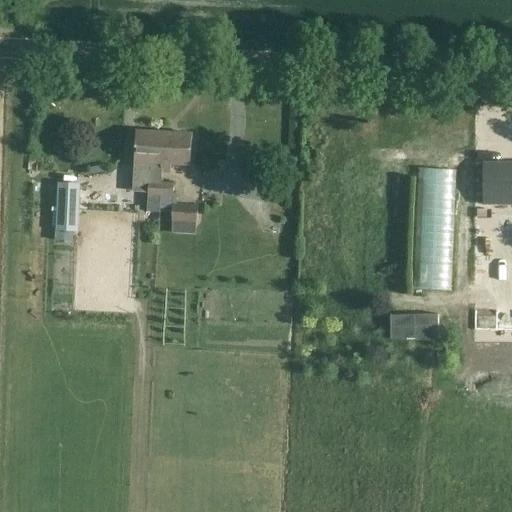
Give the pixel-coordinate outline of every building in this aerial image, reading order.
[(159,198),(160,198),(161,185),(162,174),(161,174),(164,134),(136,132),(134,163),(150,164),(147,215),(158,216),(159,198)] [(161,174),(162,174),(170,175),(170,166),(190,167),(192,135),(164,134),(161,174)] [(511,164),(483,164),(483,206),(511,205),(511,164)] [(73,185),(72,210),(92,211),(93,186),(73,185)] [(161,185),(160,198),(173,198),(173,186),(161,185)] [(172,206),(172,223),(197,225),(197,207),(172,206)] [(157,230),(145,229),(138,229),(138,253),(156,253),(157,230)] [(484,310),(484,330),(499,330),(499,310),(484,310)]
